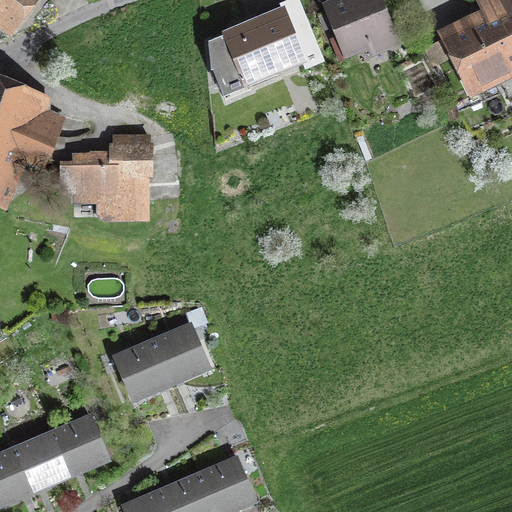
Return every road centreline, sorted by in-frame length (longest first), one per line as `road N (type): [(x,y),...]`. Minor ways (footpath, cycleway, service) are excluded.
road 1 (track): [(143,0),(0,58)]
road 2 (residential): [(205,428),(81,511)]
